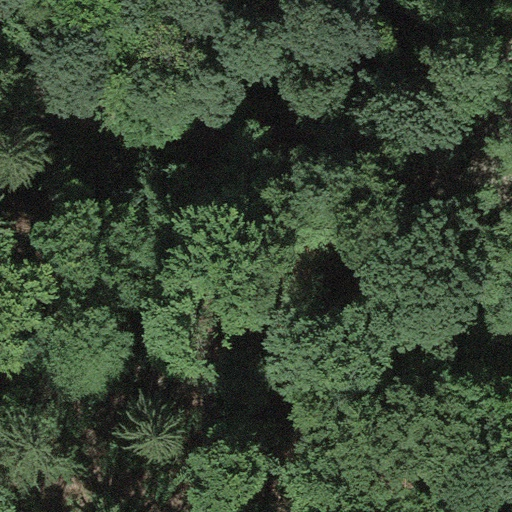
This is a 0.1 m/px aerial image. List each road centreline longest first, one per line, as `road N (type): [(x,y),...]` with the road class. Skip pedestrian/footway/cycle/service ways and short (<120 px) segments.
road 1 (track): [(0,102),(84,103),(353,164),(457,156)]
road 2 (track): [(457,156),(511,270)]
